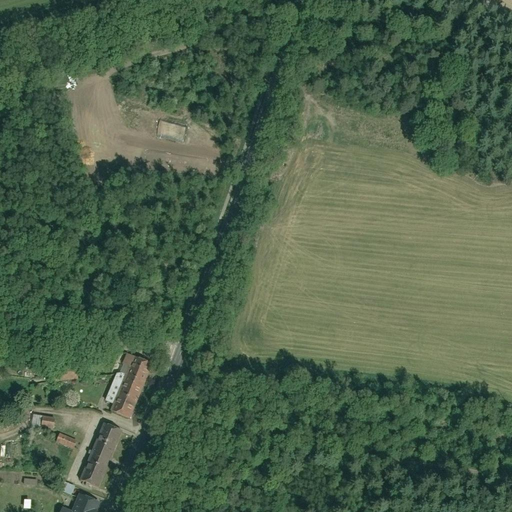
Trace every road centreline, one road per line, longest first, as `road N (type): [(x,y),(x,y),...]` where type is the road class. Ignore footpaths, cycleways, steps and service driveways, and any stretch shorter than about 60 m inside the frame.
road 1 (tertiary): [(114,511),(214,260),(301,0)]
road 2 (track): [(151,419),(224,441),(511,480)]
